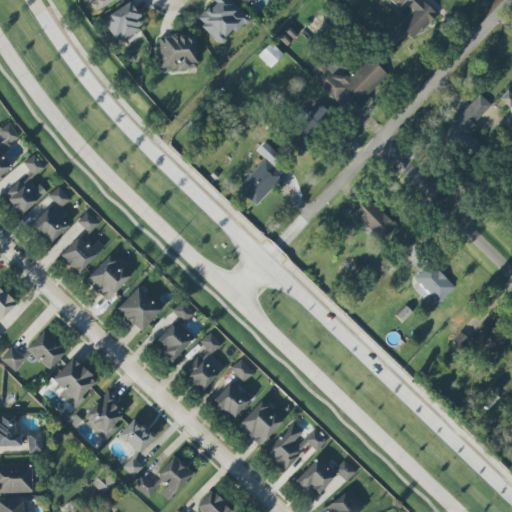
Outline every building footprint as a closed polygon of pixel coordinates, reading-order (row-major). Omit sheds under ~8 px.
[(94,0),(90,3),(95,11),(114,0),(94,0)] [(221,44),(233,31),(235,34),(250,19),(229,0),(212,0),(195,19),(221,44)] [(406,0),(390,0),(399,8),(406,0)] [(399,26),(412,38),(436,12),(422,0),(414,0),(408,6),(413,11),(399,26)] [(102,21),(119,44),(146,23),(128,1),(102,21)] [(196,69),(197,36),(159,35),(159,68),(196,69)] [(283,54),(270,42),(258,56),(271,68),(283,54)] [(388,75),(369,57),(349,77),(329,57),(310,76),(334,99),(346,87),(361,102),(388,75)] [(474,124),(491,105),(479,94),(462,113),(460,111),(439,136),(469,162),(483,146),(471,136),(478,128),(474,124)] [(333,117),(318,103),(286,138),(301,151),(333,117)] [(0,127),(0,175),(12,170),(3,153),(11,149),(8,144),(18,138),(10,122),(0,127)] [(257,150),(273,166),(281,158),(265,142),(257,150)] [(45,195),(32,178),(44,168),(34,155),(23,163),(30,172),(3,193),(20,215),(45,195)] [(256,206),(284,176),(265,159),(237,189),(256,206)] [(68,227),(61,220),(68,214),(61,207),(70,200),(58,186),(48,196),(54,203),(31,224),(49,244),(68,227)] [(354,213),(380,240),(395,225),(369,198),(354,213)] [(77,222),(89,233),(98,223),(87,212),(77,222)] [(60,256),(79,274),(104,247),(96,240),(90,247),(78,236),(60,256)] [(111,253),(84,281),(107,302),(131,276),(121,267),(124,265),(111,253)] [(414,278),(419,284),(414,289),(423,298),(428,293),(438,304),(455,288),(431,262),(414,278)] [(116,309),(140,332),(161,310),(137,287),(116,309)] [(0,327),(20,308),(0,288),(0,327)] [(172,309),(182,324),(193,316),(183,302),(172,309)] [(171,362),(192,341),(173,323),(157,339),(166,348),(161,353),(171,362)] [(499,358),(511,341),(488,323),(475,339),(499,358)] [(66,352),(43,331),(26,349),(50,370),(66,352)] [(211,354),(221,345),(210,333),(199,342),(205,348),(182,370),(201,390),(225,368),(211,354)] [(27,357),(11,345),(0,360),(16,372),(27,357)] [(59,395),(73,408),(97,382),(72,358),(52,380),(63,390),(59,395)] [(253,374),(241,359),(230,368),(242,383),(253,374)] [(233,419),(251,400),(231,381),(213,401),(233,419)] [(105,441),(119,428),(114,423),(126,412),(108,392),(82,416),(105,441)] [(259,447),(283,421),(261,401),(237,426),(259,447)] [(118,436),(136,452),(123,467),(134,477),(143,466),(134,459),(155,436),(134,417),(118,436)] [(284,470),(309,445),(316,452),(326,441),(314,429),(298,445),(294,441),(304,431),(293,421),(265,451),(284,470)] [(193,473),(173,456),(150,482),(142,475),(133,485),(149,500),(157,491),(168,501),(193,473)] [(344,460),(331,473),(316,459),(295,481),(305,490),(309,486),(318,495),(338,474),(346,482),(356,472),(344,460)] [(0,471),(0,493),(32,492),(32,464),(0,465),(0,472),(0,471)] [(103,494),(114,483),(103,472),(92,484),(103,494)] [(0,511),(29,511),(28,500),(0,500),(0,511)]
